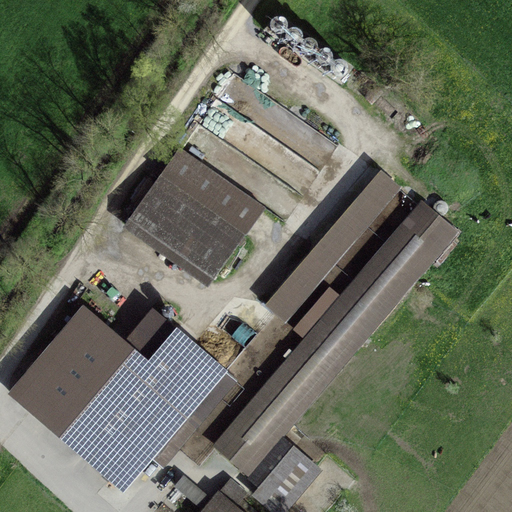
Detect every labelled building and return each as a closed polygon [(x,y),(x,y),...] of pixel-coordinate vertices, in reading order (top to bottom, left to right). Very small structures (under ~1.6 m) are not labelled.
[(216,99),(181,149),(284,222),(320,172),(216,99)] [(267,307),(286,323),(400,187),(382,171),(267,307)] [(213,278),(243,236),(160,178),(130,220),(213,278)] [(217,446),(262,485),(254,495),(273,511),(279,511),(316,468),(278,436),(452,232),(420,205),(217,446)] [(88,311),(15,397),(110,479),(139,445),(148,452),(162,436),(176,447),(195,425),(181,414),(221,367),(176,329),(148,362),(88,311)] [(240,511),(219,493),(207,507),(202,511),(240,511)]
